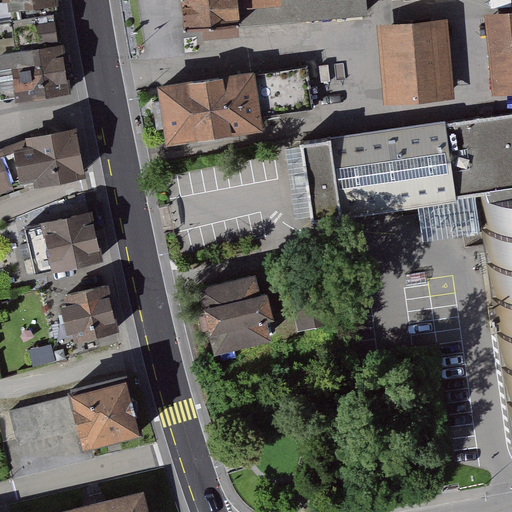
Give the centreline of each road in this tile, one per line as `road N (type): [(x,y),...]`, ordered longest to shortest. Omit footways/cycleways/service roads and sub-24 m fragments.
road 1 (secondary): [(123,177),(188,448)]
road 2 (residential): [(188,448),(0,494)]
road 3 (secondary): [(90,0),(123,177)]
road 4 (residential): [(0,213),(123,177)]
